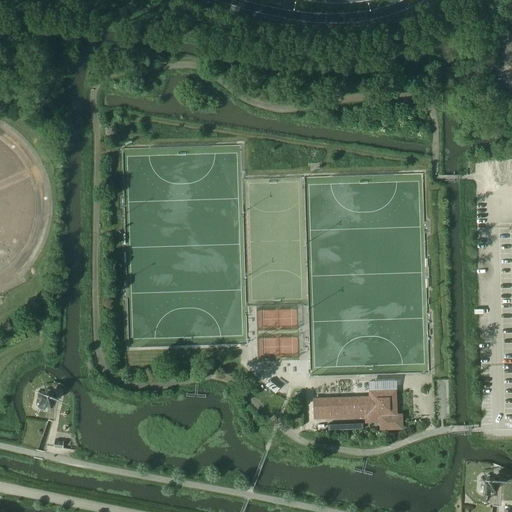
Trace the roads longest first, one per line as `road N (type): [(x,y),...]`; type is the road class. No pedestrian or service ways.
road 1 (motorway): [(227,0),(319,19),(367,16),(415,0)]
road 2 (unclassified): [(124,511),(0,486)]
